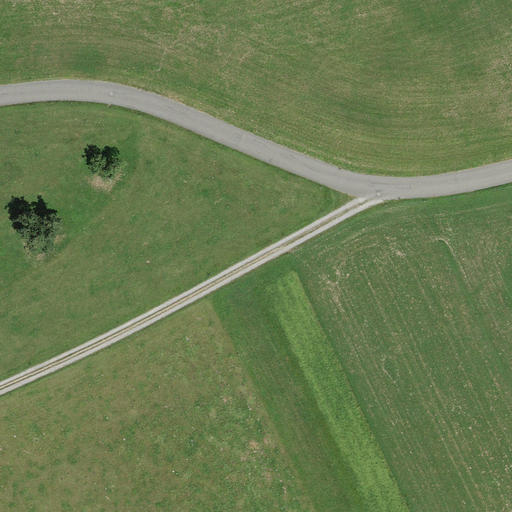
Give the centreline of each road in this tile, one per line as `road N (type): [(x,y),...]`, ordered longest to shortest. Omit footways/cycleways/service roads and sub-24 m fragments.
road 1 (unclassified): [(0,96),(60,90),(128,97),(384,190),(511,170)]
road 2 (track): [(384,190),(81,353),(0,388)]
